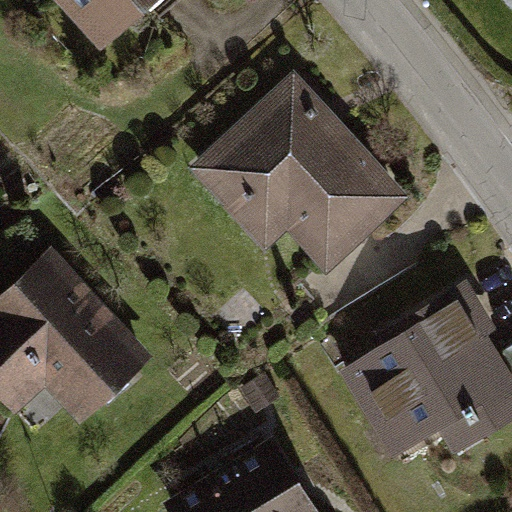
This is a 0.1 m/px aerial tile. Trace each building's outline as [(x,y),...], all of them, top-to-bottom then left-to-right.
[(66,0),(109,51),(149,17),(158,9),(168,0),(66,0)] [(293,75),(194,163),(270,248),(286,234),(323,275),(406,200),(293,75)] [(50,245),(0,291),(0,385),(43,430),(69,406),(86,424),(156,356),(50,245)] [(471,280),(388,325),(398,342),(349,369),(397,458),(446,431),(457,451),(511,421),(511,373),(489,332),(497,328),(471,280)] [(318,511),(276,442),(171,504),(175,511),(318,511)]
